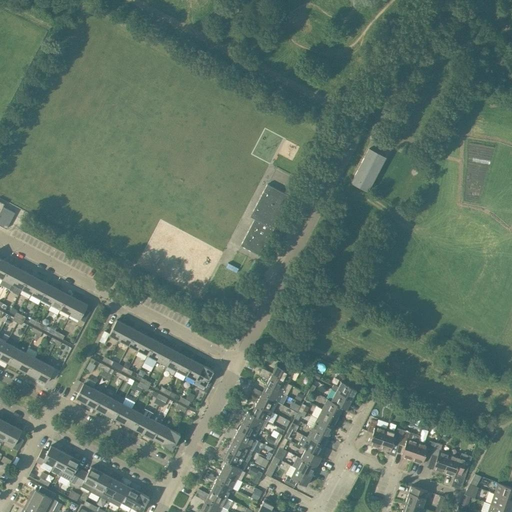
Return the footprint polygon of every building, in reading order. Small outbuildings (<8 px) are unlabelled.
[(369,148),(351,182),(368,190),(385,157),(369,148)] [(263,257),(281,224),(286,214),(282,212),(291,196),(267,184),(253,211),(257,213),(241,245),(263,257)] [(15,213),(3,207),(0,204),(0,225),(6,229),(15,213)] [(1,259),(0,260),(0,277),(3,279),(11,264),(1,259)] [(238,268),(228,263),(226,267),(236,272),(238,268)] [(20,269),(11,264),(3,279),(0,283),(0,284),(9,289),(20,269)] [(15,285),(22,289),(30,274),(20,269),(9,289),(9,290),(12,291),(15,285)] [(22,289),(32,294),(39,279),(30,274),(22,289)] [(41,299),(49,284),(39,279),(32,294),(41,299)] [(41,299),(51,304),(59,289),(49,284),(41,299)] [(60,309),(68,294),(59,289),(51,304),(60,309)] [(60,309),(70,314),(78,299),(68,294),(60,309)] [(88,304),(78,299),(70,314),(85,322),(90,311),(85,309),(88,304)] [(28,325),(23,322),(23,320),(19,318),(17,322),(21,324),(20,327),(25,329),(28,325)] [(119,340),(127,325),(117,319),(109,334),(119,340)] [(127,325),(119,340),(128,345),(136,330),(127,325)] [(40,336),(42,332),(37,329),(35,333),(33,337),(36,339),(38,338),(40,336)] [(136,330),(128,345),(138,350),(146,335),(136,330)] [(146,335),(138,350),(147,355),(155,340),(146,335)] [(155,340),(147,355),(157,360),(165,345),(155,340)] [(16,347),(6,342),(0,353),(0,358),(8,362),(16,347)] [(165,345),(157,360),(167,365),(175,350),(165,345)] [(17,367),(25,352),(16,347),(8,362),(17,367)] [(175,350),(167,365),(176,370),(184,355),(175,350)] [(35,357),(25,352),(17,367),(27,372),(35,357)] [(184,355),(176,370),(186,375),(194,360),(184,355)] [(35,357),(27,372),(37,377),(44,362),(35,357)] [(194,360),(186,375),(196,380),(203,365),(194,360)] [(54,368),(44,362),(37,377),(47,383),(54,368)] [(92,373),(96,365),(89,362),(86,369),(92,373)] [(125,364),(121,370),(126,373),(128,369),(130,364),(128,363),(125,364)] [(276,365),(272,373),(271,375),(287,383),(294,368),(284,363),(282,368),(276,365)] [(213,370),(203,365),(196,380),(205,385),(203,390),(207,392),(213,381),(209,379),(213,370)] [(271,375),(270,377),(265,374),(260,371),(258,375),(268,380),(266,384),(284,393),(286,389),(284,387),(285,387),(287,383),(271,375)] [(356,390),(356,389),(358,385),(350,381),(347,385),(341,382),(338,387),(333,384),(331,389),(336,391),(351,399),(356,390)] [(76,398),(85,403),(93,388),(83,383),(76,398)] [(266,384),(262,392),(261,394),(277,402),(281,405),(287,395),(284,393),(266,384)] [(103,393),(93,388),(85,403),(95,408),(103,393)] [(295,398),(300,401),(303,394),(299,391),(295,398)] [(346,409),(351,399),(336,391),(331,401),(343,407),(342,407),(346,409)] [(112,398),(103,393),(95,408),(105,413),(112,398)] [(381,393),(378,400),(391,406),(394,399),(381,393)] [(256,404),(272,412),(277,402),(261,394),(260,396),(256,404)] [(163,407),(168,398),(163,395),(161,399),(158,404),(163,407)] [(122,403),(112,398),(105,413),(114,418),(122,403)] [(327,399),(322,408),(337,417),(342,407),(343,407),(331,401),(327,399)] [(132,408),(122,403),(114,418),(124,423),(132,408)] [(256,404),(251,413),(263,419),(267,421),(272,412),(256,404)] [(141,413),(132,408),(124,423),(134,428),(141,413)] [(322,408),(317,418),(333,426),(337,417),(322,408)] [(303,411),(299,409),(297,413),(296,414),(303,418),(306,412),(303,411)] [(143,410),(141,413),(134,428),(143,433),(151,418),(153,415),(143,410)] [(258,429),(263,419),(251,413),(248,411),(243,421),(258,429)] [(161,423),(151,418),(143,433),(153,438),(161,423)] [(317,418),(312,428),(328,436),(333,426),(317,418)] [(367,431),(373,433),(369,444),(380,448),(386,428),(376,425),(378,421),(371,419),(367,431)] [(0,437),(4,440),(12,425),(2,420),(0,423),(0,437)] [(243,421),(238,430),(253,438),(258,429),(243,421)] [(170,428),(161,423),(153,438),(162,443),(170,428)] [(22,430),(12,425),(4,440),(14,445),(13,446),(18,449),(24,439),(18,436),(22,430)] [(180,434),(170,428),(162,443),(172,449),(180,434)] [(323,445),(328,436),(312,428),(307,437),(323,445)] [(394,440),(400,442),(404,430),(398,428),(396,432),(386,428),(380,448),(390,451),(394,440)] [(232,440),(248,448),(252,450),(257,441),(253,438),(238,430),(232,440)] [(404,430),(400,442),(405,444),(401,457),(411,460),(418,441),(420,435),(404,430)] [(456,436),(464,439),(466,434),(458,431),(456,436)] [(296,444),(305,449),(318,455),(323,445),(307,437),(302,434),(296,444)] [(275,438),(268,435),(265,440),(272,444),(275,438)] [(252,450),(248,448),(232,440),(227,449),(243,458),(248,460),(251,455),(250,454),(252,450)] [(426,452),(432,454),(436,442),(429,440),(428,444),(418,441),(411,460),(422,464),(426,452)] [(436,442),(432,454),(437,456),(433,469),(443,473),(450,453),(440,450),(442,444),(436,442)] [(42,449),(36,461),(41,463),(43,460),(53,466),(61,450),(51,445),(47,452),(42,449)] [(286,451),(283,449),(279,447),(274,457),(280,460),(281,460),(286,451)] [(243,458),(227,449),(222,459),(226,461),(238,467),(243,458)] [(305,449),(300,458),(316,466),(321,457),(318,455),(305,449)] [(50,470),(59,475),(70,455),(61,450),(53,466),(50,470)] [(450,453),(443,473),(454,476),(460,478),(461,472),(462,472),(468,454),(461,452),(460,457),(450,453)] [(9,465),(12,460),(3,455),(1,460),(9,465)] [(80,460),(70,455),(59,475),(70,481),(71,479),(71,480),(69,484),(74,486),(83,469),(77,466),(80,460)] [(265,467),(269,460),(263,457),(259,463),(265,467)] [(271,477),(280,460),(274,457),(265,474),(271,477)] [(300,458),(295,468),(311,476),(316,466),(300,458)] [(226,461),(221,470),(237,479),(237,478),(241,480),(245,472),(241,470),(242,469),(238,467),(226,461)] [(91,491),(101,471),(91,466),(88,471),(83,469),(74,486),(78,488),(80,484),(82,485),(81,486),(91,491)] [(256,476),(260,478),(262,473),(265,469),(259,466),(254,475),(256,476)] [(306,485),(311,476),(295,468),(290,477),(287,476),(284,480),(294,485),(297,481),(306,485)] [(237,479),(221,470),(217,478),(216,480),(232,488),(237,490),(242,482),(236,479),(237,479)] [(100,496),(110,476),(101,471),(91,491),(100,496)] [(110,501),(112,496),(120,481),(110,476),(100,496),(110,501)] [(226,498),(232,488),(216,480),(215,482),(211,489),(226,498)] [(119,506),(122,501),(129,486),(120,481),(112,496),(110,501),(119,506)] [(494,493),(511,498),(511,487),(498,482),(494,493)] [(474,498),(478,487),(475,486),(469,484),(464,494),(474,498)] [(422,508),(426,495),(427,491),(411,485),(405,502),(422,508)] [(32,491),(28,498),(52,511),(57,501),(53,499),(56,493),(41,486),(38,491),(36,490),(34,492),(32,491)] [(129,486),(122,501),(131,506),(139,491),(129,486)] [(206,499),(222,507),(227,510),(232,500),(226,498),(211,489),(209,494),(198,488),(196,492),(202,495),(207,497),(206,499)] [(255,488),(251,496),(257,499),(261,491),(255,488)] [(79,494),(71,490),(68,496),(76,501),(79,494)] [(139,491),(131,506),(141,511),(149,497),(139,491)] [(511,498),(494,493),(491,503),(510,509),(511,503),(511,498)] [(463,494),(460,504),(467,506),(470,496),(463,494)] [(443,511),(448,497),(441,495),(435,511),(443,511)] [(27,506),(25,509),(31,511),(50,511),(52,511),(28,498),(25,505),(27,506)] [(257,511),(269,511),(271,509),(273,506),(269,503),(270,501),(265,498),(264,501),(263,500),(257,511)] [(222,507),(206,499),(205,501),(199,511),(227,511),(228,511),(221,508),(222,507)] [(420,511),(422,508),(405,502),(401,511),(420,511)] [(491,503),(487,511),(508,511),(510,509),(491,503)]
